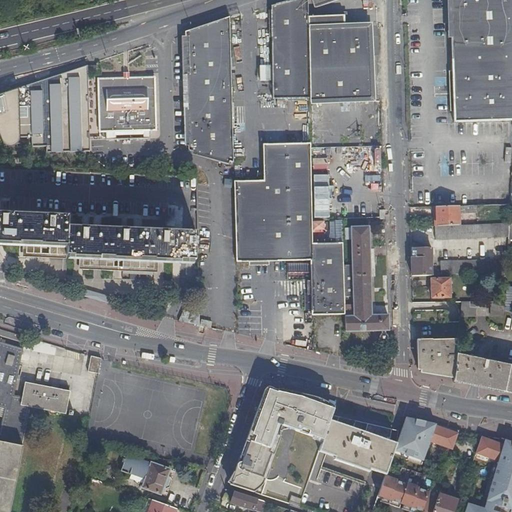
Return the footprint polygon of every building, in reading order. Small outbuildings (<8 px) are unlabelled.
[(308,12),(308,0),(284,0),(272,4),(274,68),(274,97),(310,97),(309,66),(308,38),(308,12)] [(511,0),(450,0),(454,123),(511,121),(511,0)] [(343,27),(344,25),(343,15),(308,16),(309,29),(309,71),(310,100),(371,99),(369,26),(343,27)] [(230,37),(230,18),(185,33),(187,88),(189,151),(199,154),(234,164),(233,133),(233,107),(232,101),(232,83),(230,37)] [(0,141),(1,143),(1,144),(2,145),(4,145),(5,146),(6,147),(7,147),(9,147),(11,147),(13,147),(15,146),(17,145),(18,144),(19,142),(19,140),(20,137),(32,137),(32,147),(51,147),(52,154),(91,153),(88,66),(0,94),(0,141)] [(99,79),(100,133),(107,133),(107,141),(151,140),(151,132),(157,132),(156,78),(99,79)] [(311,243),(311,223),(310,143),(263,144),(264,181),(235,182),(237,262),(262,262),(312,260),(311,243)] [(436,207),(437,227),(458,226),(458,215),(458,208),(458,206),(436,207)] [(0,241),(12,242),(13,213),(0,212),(0,241)] [(13,213),(12,242),(26,242),(26,252),(40,253),(40,243),(50,243),(49,255),(61,256),(63,215),(13,213)] [(63,215),(61,256),(82,257),(82,267),(114,268),(115,258),(123,259),(123,269),(154,270),(154,260),(190,261),(195,261),(196,246),(196,232),(190,232),(182,231),(68,227),(68,215),(63,215)] [(498,238),(508,238),(509,224),(503,224),(467,226),(458,226),(437,227),(434,227),(435,241),(474,239),(498,238)] [(385,330),(389,330),(388,316),(371,316),(368,227),(342,228),(342,244),(343,244),(344,276),(352,276),(353,306),(345,306),(345,322),(345,331),(381,331),(381,333),(378,335),(378,337),(379,340),(381,341),(383,341),(385,341),(387,339),(387,336),(386,334),(385,333),(385,330)] [(311,243),(312,260),(313,316),(343,315),(341,243),(311,243)] [(410,249),(411,276),(431,275),(430,248),(410,249)] [(440,275),(506,273),(507,261),(507,260),(440,262),(440,275)] [(285,268),(286,280),(301,279),(301,268),(285,268)] [(449,279),(431,280),(431,299),(450,298),(449,279)] [(504,301),(489,302),(490,316),(504,316),(504,311),(504,301)] [(460,303),(459,318),(474,318),(473,302),(460,303)] [(200,312),(187,306),(180,321),(201,325),(200,312)] [(113,308),(111,318),(124,320),(126,310),(113,308)] [(203,320),(201,325),(211,328),(213,322),(203,320)] [(431,374),(439,373),(440,364),(441,364),(442,358),(441,358),(443,342),(445,342),(445,341),(416,340),(416,370),(431,371),(431,374)] [(446,373),(453,374),(456,355),(456,353),(452,349),(453,346),(457,347),(457,341),(445,341),(445,342),(443,342),(441,358),(442,358),(441,364),(440,364),(439,373),(446,373)] [(0,511),(9,511),(23,446),(22,446),(29,407),(66,414),(70,392),(26,383),(23,397),(14,396),(23,350),(0,342),(0,407),(4,409),(3,418),(0,431),(0,511)] [(511,366),(456,355),(453,374),(452,383),(511,395),(511,366)] [(100,360),(91,357),(88,373),(98,374),(100,360)] [(330,418),(333,410),(326,407),(327,403),(320,400),(315,399),(279,390),(278,393),(268,390),(262,405),(260,404),(255,418),(258,420),(255,426),(254,427),(251,428),(248,437),(241,456),(244,457),(242,463),(238,464),(236,469),(242,472),(236,487),(262,496),(267,481),(265,480),(262,479),(264,473),(268,473),(277,449),(283,430),(294,426),(294,429),(296,431),(297,432),(322,440),(323,440),(328,423),(330,418)] [(398,437),(397,437),(396,436),(394,446),(389,444),(391,432),(366,426),(364,435),(352,431),(354,423),(337,419),(336,426),(328,423),(323,440),(322,440),(319,451),(325,454),(349,462),(385,475),(394,450),(396,444),(398,437)] [(396,444),(394,450),(424,461),(430,443),(453,451),(459,431),(405,419),(396,444)] [(497,462),(484,509),(467,503),(464,511),(511,511),(511,442),(504,440),(482,436),(475,454),(497,462)] [(170,470),(153,464),(152,465),(125,457),(122,463),(124,463),(121,472),(131,475),(132,473),(139,475),(140,474),(147,477),(143,489),(161,495),(170,470)] [(385,475),(378,496),(382,498),(380,502),(400,508),(401,504),(404,505),(403,509),(410,511),(454,511),(458,501),(431,491),(430,493),(420,489),(420,487),(409,483),(408,484),(398,480),(398,479),(385,475)] [(260,511),(264,502),(234,492),(231,503),(259,511),(260,511)] [(289,502),(300,505),(302,500),(291,496),(289,502)] [(149,511),(153,501),(149,499),(143,511),(149,511)] [(174,511),(175,509),(153,501),(149,511),(174,511)]
